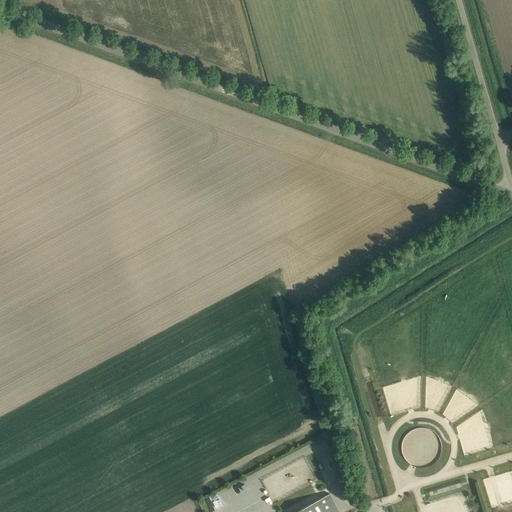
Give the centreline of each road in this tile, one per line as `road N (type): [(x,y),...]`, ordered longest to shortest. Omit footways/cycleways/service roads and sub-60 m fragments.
road 1 (unclassified): [(511,194),(0,7)]
road 2 (unclassified): [(501,151),(457,0)]
